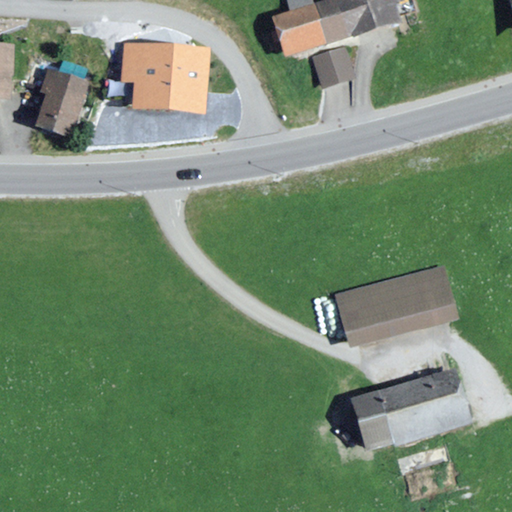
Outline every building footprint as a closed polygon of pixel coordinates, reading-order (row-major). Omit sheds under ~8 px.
[(394,0),(317,0),(265,16),(277,55),(393,21),(387,2),(394,0)] [(511,0),(502,0),(511,38),(511,0)] [(211,51),(124,45),(121,83),(135,84),(133,110),(206,116),(211,51)] [(350,76),(339,45),(308,56),(319,87),(350,76)] [(59,140),(79,84),(41,70),(32,95),(36,96),(25,128),(59,140)] [(439,264),(328,294),(343,348),(454,317),(439,264)] [(462,422),(446,366),(343,397),(360,453),(462,422)]
